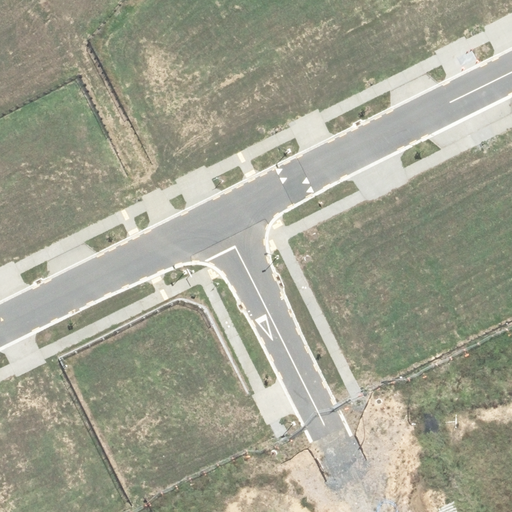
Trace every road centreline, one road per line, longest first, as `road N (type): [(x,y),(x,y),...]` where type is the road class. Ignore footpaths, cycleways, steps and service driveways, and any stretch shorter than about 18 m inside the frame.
road 1 (residential): [(220,217),(511,72)]
road 2 (residential): [(0,325),(220,217)]
road 3 (residential): [(313,397),(220,217)]
road 4 (unknown): [(356,511),(313,397)]
